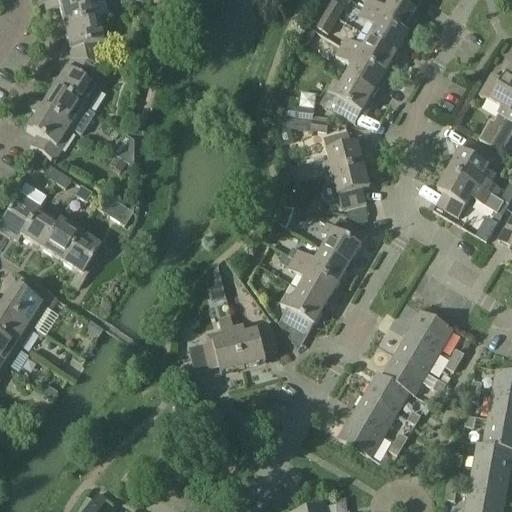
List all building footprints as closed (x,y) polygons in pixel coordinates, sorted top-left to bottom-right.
[(67,3),(81,0),(53,0),(43,2),(46,14),(60,11),(59,5),(67,3)] [(72,26),(96,21),(91,0),(81,0),(67,3),(59,5),(60,11),(62,24),(48,27),(51,38),(65,35),(63,28),(72,26)] [(365,0),(358,0),(355,6),(364,11),(369,2),(365,0)] [(420,0),(390,0),(392,1),(386,12),(369,2),(364,11),(398,31),(408,36),(420,16),(414,13),(421,0),(420,0)] [(331,4),(325,15),(335,21),(337,22),(343,11),(331,4)] [(396,56),(408,36),(398,31),(364,11),(358,20),(375,30),(369,41),(387,51),(396,56)] [(327,36),(335,21),(325,15),(316,30),(327,36)] [(99,69),(102,69),(97,46),(101,45),(96,21),(72,26),(63,28),(65,35),(68,52),(71,64),(99,69)] [(317,45),(321,39),(310,33),(306,39),(317,45)] [(385,76),(396,56),(387,51),(369,41),(363,51),(346,41),(341,50),(372,68),(385,76)] [(373,96),(385,76),(372,68),(341,50),(335,59),(353,69),(346,80),(364,90),(373,96)] [(65,73),(52,93),(80,112),(81,111),(85,114),(98,94),(90,89),(102,69),(99,69),(71,64),(65,73)] [(491,148),(506,122),(511,111),(511,79),(506,76),(503,81),(492,74),(479,98),(501,110),(493,123),(491,121),(479,141),(491,148)] [(362,116),(373,96),(364,90),(346,80),(340,91),(334,87),(328,96),(335,100),(329,111),(349,123),(355,112),(362,116)] [(85,114),(81,111),(80,112),(52,93),(42,109),(31,102),(25,111),(36,118),(39,113),(72,135),(85,114)] [(299,94),(298,107),(314,108),(314,94),(299,94)] [(286,121),(312,124),(314,112),(287,109),(286,121)] [(52,165),(72,135),(39,113),(36,118),(25,134),(34,140),(28,150),(52,165)] [(328,127),(312,124),(311,132),(327,134),(328,127)] [(459,153),(448,173),(482,193),(490,198),(496,189),(481,180),(495,156),(468,140),(461,153),(459,153)] [(324,178),(363,168),(358,146),(327,153),(330,166),(316,170),(315,164),(290,171),(294,186),(313,181),(324,178)] [(363,168),(324,178),(327,188),(335,186),(341,212),(366,205),(363,193),(369,191),(363,168)] [(54,184),(59,175),(49,169),(44,178),(54,184)] [(490,198),(482,193),(448,173),(436,193),(443,197),(438,206),(459,219),(471,198),(502,217),(507,208),(492,199),(490,198)] [(59,175),(54,184),(66,192),(71,183),(59,175)] [(86,205),(92,195),(80,188),(74,197),(86,205)] [(124,228),(132,215),(103,196),(95,210),(124,228)] [(0,234),(16,244),(19,239),(37,210),(17,197),(0,223),(0,234)] [(39,252),(58,223),(37,210),(19,239),(19,240),(39,252)] [(511,214),(496,242),(511,251),(511,257),(511,214)] [(321,253),(348,269),(366,238),(340,222),(333,233),(327,229),(321,239),(327,242),(321,253)] [(69,230),(58,223),(39,252),(60,265),(78,236),(82,230),(72,225),(69,230)] [(77,292),(89,272),(90,272),(103,252),(78,236),(60,265),(75,275),(68,286),(77,292)] [(348,269),(321,253),(314,263),(294,251),(288,260),(337,288),(348,269)] [(337,288),(288,260),(284,258),(280,264),(289,268),(287,272),(304,281),(298,293),(326,309),(337,288)] [(217,271),(205,284),(206,289),(220,285),(217,271)] [(0,312),(30,332),(43,312),(50,316),(56,306),(44,298),(38,308),(10,290),(0,305),(0,312)] [(314,329),(326,309),(298,293),(291,304),(285,300),(280,309),(286,313),(279,326),(298,353),(313,328),(314,329)] [(17,352),(30,332),(0,312),(0,340),(13,349),(12,349),(17,352)] [(408,335),(440,354),(453,333),(421,314),(408,335)] [(243,370),(232,331),(233,331),(231,320),(219,323),(223,342),(187,351),(193,375),(218,369),(220,376),(243,370)] [(232,331),(243,370),(265,364),(263,356),(277,352),(271,329),(245,336),(243,329),(233,331),(232,331)] [(427,377),(440,354),(408,335),(395,358),(427,377)] [(17,352),(12,349),(13,349),(0,340),(0,369),(4,372),(17,352)] [(451,361),(459,365),(464,356),(457,352),(451,361)] [(414,399),(427,377),(395,358),(382,379),(408,396),(414,399)] [(454,374),(459,365),(451,361),(446,370),(454,374)] [(491,397),(511,400),(511,376),(495,373),(491,397)] [(408,396),(382,379),(376,375),(364,397),(396,416),(408,396)] [(441,395),(446,388),(438,383),(434,391),(441,395)] [(470,393),(480,395),(482,385),(472,383),(470,393)] [(44,388),(41,394),(53,402),(56,396),(44,388)] [(478,406),(480,395),(470,393),(468,404),(478,406)] [(383,438),(396,416),(364,397),(351,419),(383,438)] [(511,425),(511,400),(491,397),(486,421),(511,425)] [(415,428),(421,418),(413,413),(407,423),(415,428)] [(473,431),(475,419),(466,418),(466,420),(464,429),(473,431)] [(370,461),(383,438),(351,419),(337,442),(370,461)] [(511,425),(486,421),(482,447),(511,453),(511,425)] [(395,445),(402,450),(408,441),(400,436),(395,445)] [(397,458),(402,450),(395,445),(390,454),(397,458)] [(511,459),(511,453),(482,447),(476,446),(471,473),(508,480),(511,459)] [(460,471),(461,458),(453,457),(451,469),(460,471)] [(504,502),(508,480),(471,473),(467,496),(504,502)] [(448,492),(456,493),(458,483),(449,482),(448,492)] [(455,504),(456,493),(448,492),(446,503),(455,504)] [(99,511),(105,502),(96,496),(87,511),(99,511)] [(502,511),(504,502),(467,496),(464,511),(502,511)] [(87,502),(81,511),(86,511),(91,504),(87,502)]
